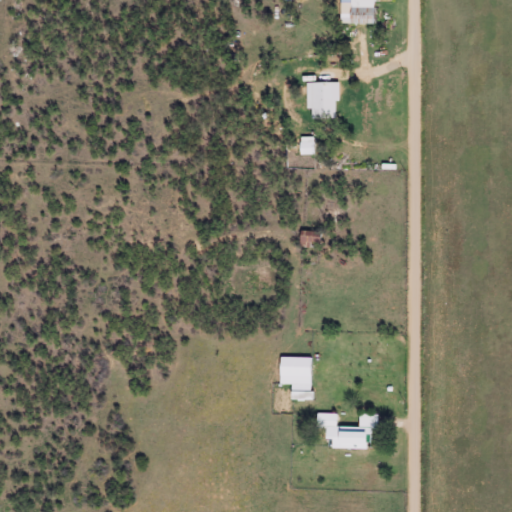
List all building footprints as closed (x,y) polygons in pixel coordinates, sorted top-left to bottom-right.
[(338,0),(338,24),(370,24),(370,0),(338,0)] [(304,110),(309,110),(309,119),(335,119),(335,82),(304,82),(304,110)] [(298,152),(310,152),(310,139),(298,139),(298,152)] [(317,231),(297,230),(296,247),(317,247),(317,231)] [(308,384),(308,356),(277,356),(277,384),(308,384)] [(364,449),(364,433),(375,434),(376,414),(356,414),(356,426),(334,426),(334,413),(314,412),(314,429),(322,429),(322,439),(329,439),(329,448),(364,449)]
